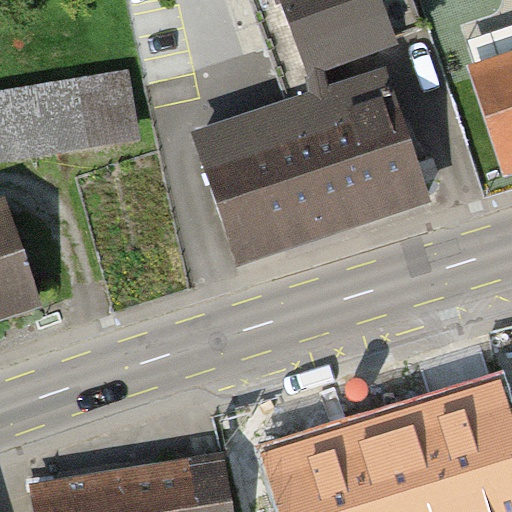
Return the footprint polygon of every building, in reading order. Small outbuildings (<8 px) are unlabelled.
[(373,0),(273,0),(303,89),(394,60),(373,0)] [(511,67),(473,81),(510,192),(511,191),(511,67)] [(0,100),(0,168),(146,146),(136,80),(0,100)] [(197,146),(242,279),(435,215),(390,82),(197,146)] [(0,320),(27,312),(0,226),(0,320)] [(511,511),(511,439),(498,395),(271,466),(285,511),(511,511)] [(233,511),(226,468),(34,501),(36,511),(233,511)]
